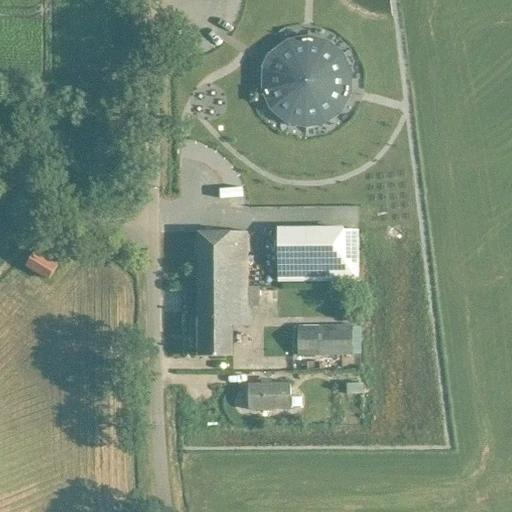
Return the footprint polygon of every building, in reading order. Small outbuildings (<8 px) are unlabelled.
[(291,47),(278,61),(271,78),(273,97),(285,115),(299,123),(318,126),(335,121),(349,107),(355,90),(354,72),(344,55),(325,42),(307,41),(291,47)] [(206,146),(232,224),(311,198),(285,120),(206,146)] [(359,283),(357,210),(333,210),(334,233),(276,233),(277,284),(359,283)] [(248,287),(247,232),(197,233),(198,287),(248,287)] [(27,266),(49,280),(57,266),(35,253),(27,266)] [(248,287),(198,287),(198,357),(233,357),(233,325),(248,325),(248,287)] [(319,328),(297,328),(297,356),(354,356),(354,327),(319,328)] [(248,384),(249,410),(291,409),(291,384),(248,384)]
